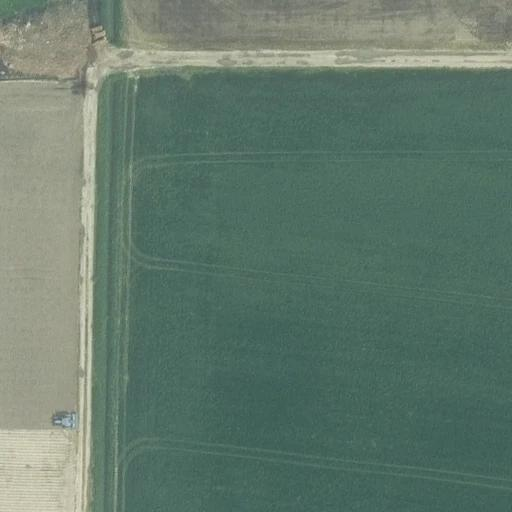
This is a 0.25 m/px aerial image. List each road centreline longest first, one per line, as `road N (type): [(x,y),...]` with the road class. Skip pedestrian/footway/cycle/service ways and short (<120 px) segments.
road 1 (track): [(93,0),(92,58),(511,59)]
road 2 (track): [(92,58),(82,511)]
